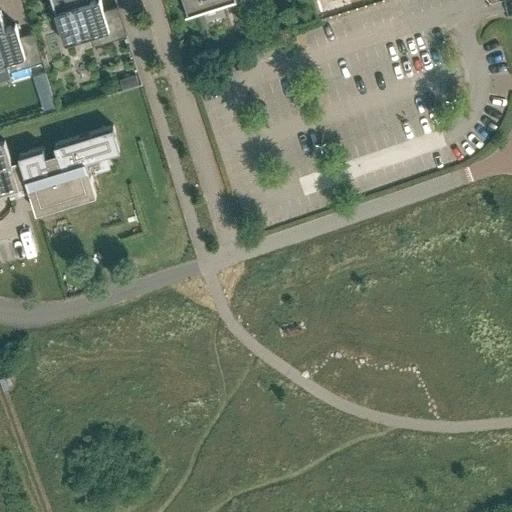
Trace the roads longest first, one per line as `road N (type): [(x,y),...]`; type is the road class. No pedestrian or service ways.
road 1 (unclassified): [(231,256),(468,178),(511,147)]
road 2 (residential): [(150,0),(231,256)]
